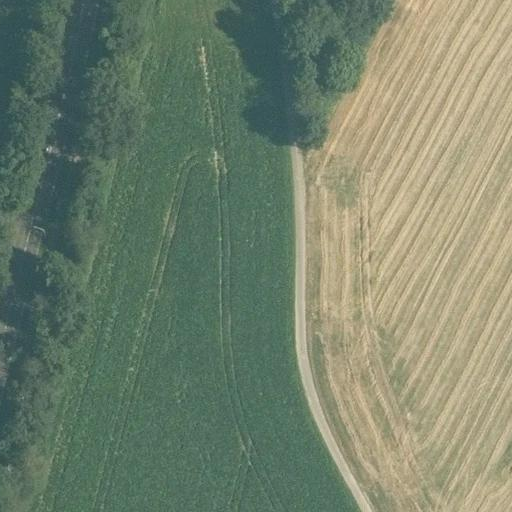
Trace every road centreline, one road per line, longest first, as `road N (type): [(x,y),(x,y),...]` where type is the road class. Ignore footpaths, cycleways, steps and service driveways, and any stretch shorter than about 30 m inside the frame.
road 1 (track): [(368,511),(305,381),(292,169),(264,0)]
road 2 (tertiary): [(0,362),(84,0)]
